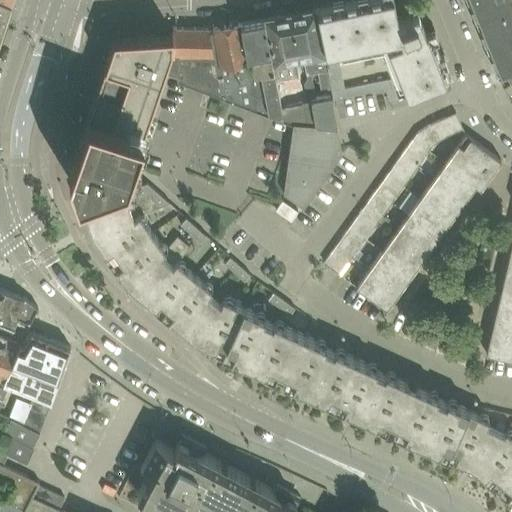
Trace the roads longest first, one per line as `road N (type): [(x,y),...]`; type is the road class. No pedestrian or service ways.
road 1 (residential): [(511,391),(417,363),(303,285),(297,272),(407,115),(478,81)]
road 2 (tertiary): [(27,212),(20,129),(62,0)]
road 3 (tertiary): [(69,300),(239,416)]
road 4 (tertiary): [(355,471),(239,416)]
